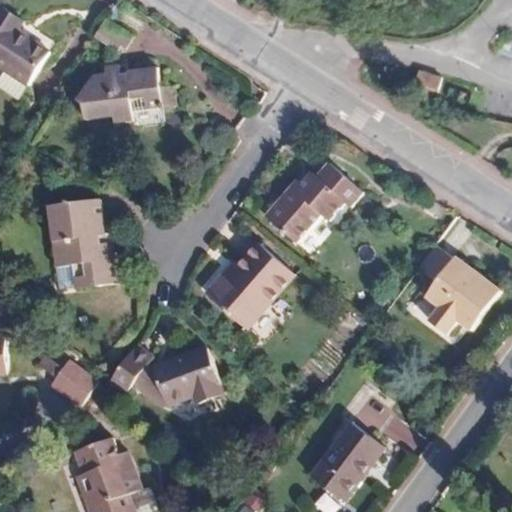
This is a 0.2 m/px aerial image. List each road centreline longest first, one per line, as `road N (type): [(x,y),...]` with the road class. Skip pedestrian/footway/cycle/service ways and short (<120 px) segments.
road 1 (tertiary): [(301,87),(511,217)]
road 2 (residential): [(182,255),(301,87)]
road 3 (residential): [(403,511),(511,368)]
road 4 (tertiary): [(181,0),(301,87)]
